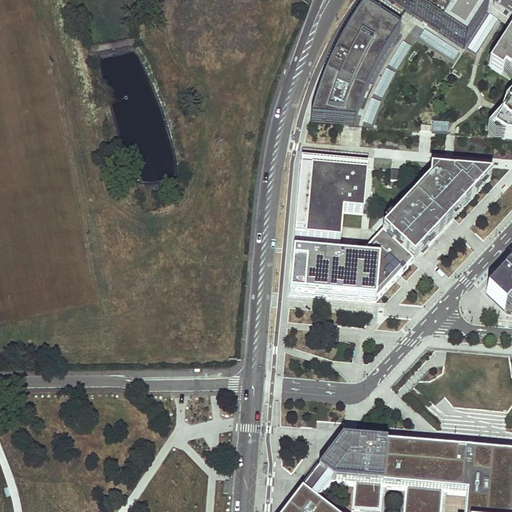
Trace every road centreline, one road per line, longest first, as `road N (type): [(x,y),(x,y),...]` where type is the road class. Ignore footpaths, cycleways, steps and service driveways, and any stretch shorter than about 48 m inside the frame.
road 1 (tertiary): [(253,384),(277,143),(313,34)]
road 2 (residential): [(253,384),(366,385),(433,315)]
road 3 (tertiary): [(243,511),(253,384)]
